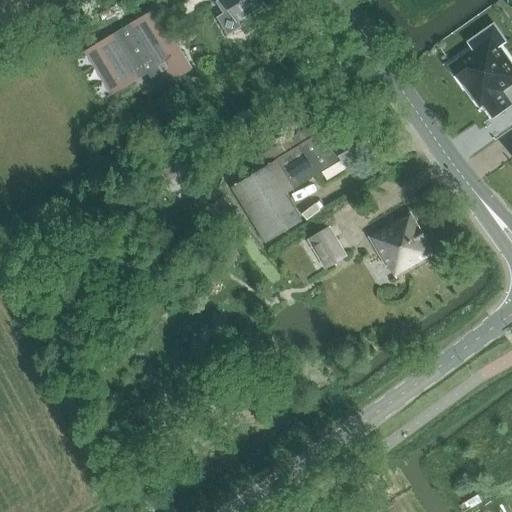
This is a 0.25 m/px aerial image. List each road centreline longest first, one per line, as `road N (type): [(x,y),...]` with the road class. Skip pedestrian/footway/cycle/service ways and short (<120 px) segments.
road 1 (tertiary): [(228,511),(511,312)]
road 2 (tertiary): [(511,244),(338,0)]
